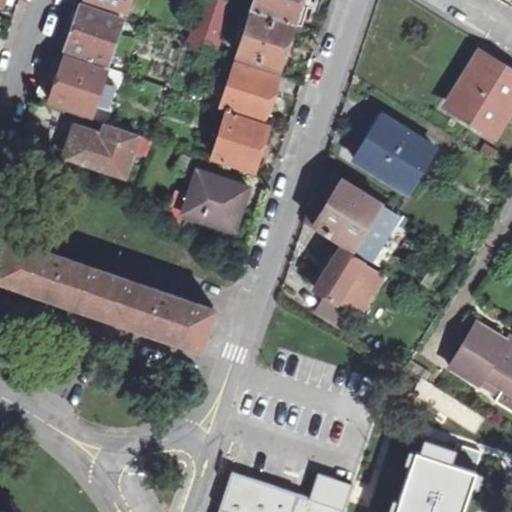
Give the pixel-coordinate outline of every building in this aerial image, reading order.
[(129,0),(102,0),(127,8),(129,0)] [(233,0),(207,0),(192,44),(216,52),(233,0)] [(302,0),(258,0),(240,54),(279,67),(302,0)] [(121,22),(80,9),(68,46),(109,59),(121,22)] [(511,99),(511,76),(483,56),(451,100),(491,129),(511,99)] [(107,72),(65,57),(50,100),(92,115),(107,72)] [(276,79),(236,65),(223,102),(264,116),(276,79)] [(406,187),(435,142),(386,111),(358,155),(406,187)] [(265,132),(228,118),(215,154),(252,168),(265,132)] [(104,125),(102,138),(77,130),(69,158),(123,174),(128,157),(144,161),(150,140),(104,125)] [(247,188),(195,172),(183,209),(235,225),(247,188)] [(378,200),(341,177),(313,221),(350,244),(378,200)] [(489,190),(507,201),(511,193),(511,187),(496,178),(489,190)] [(212,309),(8,238),(0,260),(0,279),(197,349),(212,309)] [(384,276),(342,248),(318,284),(360,311),(384,276)] [(511,401),(511,346),(476,325),(451,368),(511,404),(511,401)] [(461,511),(481,452),(454,444),(452,452),(420,443),(417,454),(412,452),(392,511),(342,511),(350,488),(317,476),(314,484),(311,483),(307,495),(241,475),(233,473),(228,489),(219,511),(461,511)]
